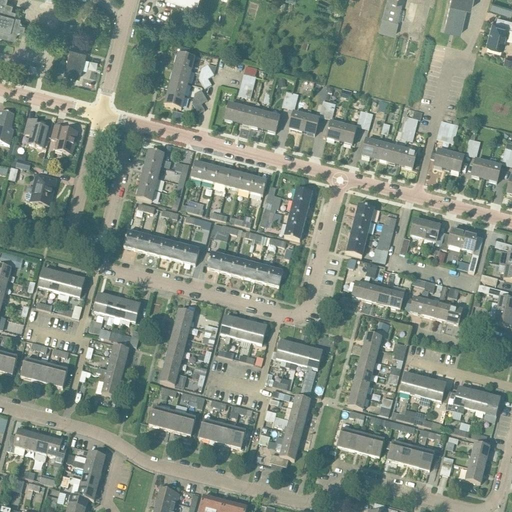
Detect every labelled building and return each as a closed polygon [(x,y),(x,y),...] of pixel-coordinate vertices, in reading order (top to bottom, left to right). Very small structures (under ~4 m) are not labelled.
[(0,0),(0,38),(2,38),(15,41),(17,34),(20,32),(23,33),(25,26),(19,25),(20,19),(10,16),(12,5),(6,4),(6,0),(0,0)] [(386,0),(378,33),(394,37),(403,3),(403,0),(386,0)] [(450,0),(446,21),(444,31),(460,35),(467,8),(471,9),(472,0),(450,0)] [(332,9),(332,11),(328,10),(326,14),(331,15),(330,16),(338,19),(340,11),(332,9)] [(487,45),(503,49),(509,29),(511,29),(511,20),(507,20),(505,27),(492,24),(487,45)] [(80,79),(86,53),(70,49),(64,74),(80,79)] [(175,69),(191,73),(194,60),(178,56),(175,69)] [(511,60),(505,58),(503,65),(511,67),(511,64),(511,60)] [(205,77),(208,81),(214,77),(207,67),(201,70),(200,76),(205,77)] [(191,73),(175,69),(171,81),(188,86),(191,73)] [(205,77),(200,76),(199,80),(205,90),(211,87),(208,81),(205,77)] [(244,100),(250,78),(244,76),(238,98),(244,100)] [(256,79),(250,78),(244,100),(250,101),(256,79)] [(284,80),(278,81),(279,89),(286,88),(284,80)] [(188,86),(171,81),(168,94),(184,98),(188,86)] [(342,91),(340,99),(350,101),(352,94),(342,91)] [(199,102),(201,106),(207,102),(201,92),(195,96),(194,101),(199,102)] [(184,98),(168,94),(165,107),(181,111),(184,98)] [(292,95),(286,94),(282,109),(288,111),(292,95)] [(272,96),(265,95),(263,105),(269,106),(272,96)] [(298,97),(292,95),(288,111),(294,113),(298,97)] [(199,102),(194,101),(192,106),(198,116),(205,112),(201,106),(199,102)] [(329,105),(323,103),(319,119),(325,121),(329,105)] [(335,107),(329,105),(325,121),(331,122),(335,107)] [(229,106),(227,113),(224,122),(237,126),(241,109),(229,106)] [(241,109),(237,126),(250,129),(254,113),(241,109)] [(306,118),(302,134),(315,138),(319,121),(310,119),(311,113),(308,112),(306,118)] [(420,121),(422,115),(414,112),(412,119),(420,121)] [(0,145),(9,148),(13,132),(10,131),(14,117),(0,113),(0,145)] [(254,113),(250,129),(263,132),(267,116),(254,113)] [(356,129),(362,131),(367,115),(361,113),(356,129)] [(293,114),(291,121),(289,131),(302,134),(306,118),(293,114)] [(367,115),(362,131),(369,132),(373,116),(367,115)] [(267,116),(263,132),(275,136),(280,119),(267,116)] [(404,125),(416,128),(418,122),(406,119),(404,125)] [(26,131),(25,136),(30,137),(31,137),(28,146),(43,150),(44,145),(45,140),(48,130),(41,128),(40,130),(36,129),(38,123),(29,121),(26,131)] [(441,123),(436,141),(453,146),(458,128),(441,123)] [(326,141),(339,144),(343,128),(330,124),(326,141)] [(416,128),(404,125),(402,131),(409,133),(406,142),(412,144),(416,128)] [(381,136),(387,137),(390,127),(384,126),(381,136)] [(55,152),(62,154),(72,157),(77,135),(64,131),(64,130),(55,127),(51,141),(57,142),(55,152)] [(352,147),(354,138),(356,131),(343,128),(339,144),(352,147)] [(400,141),(403,142),(406,142),(409,133),(402,131),(400,141)] [(464,157),(470,158),(474,143),(468,141),(464,157)] [(374,161),(379,145),(366,142),(361,158),(374,161)] [(480,144),(474,143),(470,158),(476,160),(480,144)] [(379,145),(374,161),(387,165),(391,148),(379,145)] [(8,159),(15,160),(18,149),(11,147),(8,159)] [(391,148),(387,165),(399,168),(404,152),(391,148)] [(501,166),(507,168),(511,153),(505,151),(501,166)] [(145,164),(161,168),(164,156),(149,152),(145,164)] [(404,152),(399,168),(412,171),(417,155),(404,152)] [(430,160),(435,162),(434,169),(446,172),(451,156),(438,152),(437,155),(432,154),(430,160)] [(451,156),(446,172),(459,175),(464,159),(451,156)] [(22,163),(22,162),(16,160),(16,161),(13,160),(11,168),(29,173),(31,165),(22,163)] [(44,161),(42,167),(48,169),(54,171),(56,166),(52,165),(53,163),(44,161)] [(475,162),(474,169),(471,178),(484,182),(488,165),(475,162)] [(161,168),(145,164),(142,176),(158,180),(161,168)] [(195,164),(192,174),(191,180),(203,183),(207,167),(195,164)] [(488,165),(484,182),(497,185),(501,168),(488,165)] [(0,167),(0,176),(6,178),(9,170),(0,167)] [(219,171),(207,167),(203,183),(215,186),(219,171)] [(11,169),(8,182),(15,184),(18,171),(11,169)] [(231,174),(219,171),(215,186),(227,189),(231,174)] [(184,187),(187,175),(181,174),(178,186),(184,187)] [(243,177),(231,174),(227,189),(239,192),(243,177)] [(158,180),(142,176),(139,188),(155,193),(158,180)] [(36,177),(31,195),(29,194),(27,195),(25,200),(27,202),(29,203),(29,204),(50,209),(57,182),(36,177)] [(255,180),(243,177),(239,192),(251,196),(255,180)] [(267,183),(255,180),(251,196),(263,199),(267,183)] [(170,197),(175,198),(181,199),(184,187),(178,186),(176,190),(172,189),(170,197)] [(155,193),(139,188),(136,200),(152,205),(155,193)] [(293,203),(309,207),(312,195),(296,191),(293,203)] [(269,196),(265,208),(271,210),(272,205),(278,206),(279,200),(273,199),(274,198),(269,196)] [(177,213),(181,199),(175,198),(171,211),(177,213)] [(187,208),(183,207),(181,213),(194,216),(197,205),(188,203),(187,208)] [(290,215),(306,219),(309,207),(293,203),(290,215)] [(203,206),(197,205),(194,216),(202,218),(203,212),(202,212),(203,206)] [(371,223),(374,211),(358,207),(355,219),(371,223)] [(275,211),(271,210),(265,208),(262,221),(267,222),(272,223),(275,211)] [(210,220),(218,222),(220,216),(211,214),(210,220)] [(220,216),(218,222),(230,225),(232,216),(227,214),(226,218),(220,216)] [(287,227),(303,231),(306,219),(290,215),(287,227)] [(385,227),(395,229),(397,221),(386,218),(384,227),(385,227)] [(352,231),(368,235),(371,223),(355,219),(352,231)] [(211,225),(195,221),(193,226),(205,229),(203,234),(208,235),(211,225)] [(235,221),(234,226),(233,227),(242,229),(244,223),(235,221)] [(410,238),(423,242),(427,225),(415,222),(410,238)] [(440,228),(427,225),(423,242),(436,245),(434,250),(440,251),(444,236),(439,234),(440,228)] [(303,231),(287,227),(284,239),(300,243),(303,231)] [(382,239),(392,241),(395,229),(385,227),(382,239)] [(230,230),(229,236),(241,239),(242,233),(230,230)] [(366,243),(368,235),(352,231),(349,243),(365,247),(371,249),(372,244),(366,243)] [(448,248),(460,251),(465,235),(452,231),(450,237),(444,236),(440,251),(446,253),(448,248)] [(128,233),(123,249),(135,252),(139,236),(128,233)] [(241,239),(253,242),(254,236),(242,233),(241,239)] [(465,235),(460,251),(473,255),(478,238),(465,235)] [(135,252),(147,255),(151,240),(139,236),(135,252)] [(378,244),(377,250),(388,253),(392,241),(382,239),(380,245),(378,244)] [(159,258),(163,243),(151,240),(147,255),(159,258)] [(269,246),(277,248),(278,242),(270,240),(270,241),(266,240),(264,247),(268,248),(269,246)] [(399,257),(405,258),(409,242),(403,241),(399,257)] [(171,261),(175,246),(163,243),(159,258),(171,261)] [(365,247),(349,243),(346,255),(362,259),(365,247)] [(511,247),(496,243),(495,250),(510,254),(511,247)] [(171,261),(183,265),(187,249),(175,246),(171,261)] [(286,247),(283,262),(290,263),(293,248),(286,247)] [(187,249),(183,265),(195,268),(199,252),(187,249)] [(375,250),(372,263),(385,267),(388,253),(377,250),(375,250)] [(440,254),(437,266),(442,268),(445,255),(440,254)] [(1,260),(0,262),(8,265),(7,266),(17,269),(19,260),(2,255),(1,260)] [(219,274),(223,258),(211,255),(207,271),(219,274)] [(472,257),(467,274),(473,276),(478,258),(472,257)] [(223,258),(219,274),(231,277),(235,261),(223,258)] [(243,280),(247,264),(235,261),(231,277),(243,280)] [(247,264),(243,280),(255,283),(259,268),(247,264)] [(0,280),(8,283),(11,271),(0,267),(0,280)] [(498,274),(504,275),(503,281),(511,283),(511,269),(506,268),(499,267),(498,274)] [(259,268),(255,283),(267,286),(271,271),(259,268)] [(368,269),(365,277),(354,275),(353,276),(350,274),(347,275),(346,278),(348,281),(353,280),(363,283),(363,286),(355,284),(351,299),(364,303),(368,288),(367,288),(370,279),(372,270),(368,269)] [(43,271),(38,290),(48,292),(53,274),(43,271)] [(267,286),(279,290),(283,274),(271,271),(267,286)] [(389,274),(386,273),(384,273),(381,284),(387,285),(389,274)] [(53,274),(48,292),(59,295),(64,277),(53,274)] [(64,277),(59,295),(69,298),(74,280),(64,277)] [(481,277),(480,283),(496,287),(497,280),(481,277)] [(8,283),(0,280),(0,293),(5,295),(8,283)] [(74,280),(69,298),(80,300),(85,282),(74,280)] [(427,303),(429,294),(428,294),(431,285),(426,284),(423,293),(421,302),(414,300),(410,315),(422,318),(426,303),(427,303)] [(376,306),(380,291),(368,288),(364,303),(376,306)] [(479,288),(477,294),(493,298),(495,291),(479,288)] [(376,306),(388,309),(392,294),(380,291),(376,306)] [(404,297),(392,294),(388,309),(400,312),(404,297)] [(104,317),(109,299),(98,296),(93,314),(104,317)] [(109,299),(104,317),(115,320),(119,302),(109,299)] [(492,305),(491,311),(511,315),(511,302),(499,300),(498,307),(492,305)] [(422,318),(434,321),(438,306),(439,306),(440,302),(434,301),(433,305),(427,303),(426,303),(422,318)] [(119,302),(115,320),(120,321),(119,325),(124,326),(130,304),(119,302)] [(130,304),(124,326),(128,327),(129,324),(136,325),(141,307),(130,304)] [(450,309),(439,306),(438,306),(434,321),(446,324),(450,309)] [(76,309),(74,318),(75,318),(75,320),(79,321),(82,310),(76,309)] [(462,312),(450,309),(446,324),(458,327),(462,312)] [(486,324),(485,329),(493,331),(494,325),(511,329),(511,323),(511,315),(491,311),(488,324),(486,324)] [(175,324),(190,328),(194,316),(179,312),(175,324)] [(220,337),(226,338),(225,343),(229,344),(230,339),(231,339),(235,321),(224,319),(220,337)] [(486,324),(470,320),(469,326),(485,329),(486,324)] [(235,321),(231,339),(241,342),(246,324),(235,321)] [(88,334),(100,337),(101,332),(103,325),(91,322),(88,334)] [(379,323),(377,330),(387,333),(390,327),(379,323)] [(172,336),(187,340),(190,328),(175,324),(172,336)] [(246,324),(241,342),(251,345),(256,327),(246,324)] [(256,327),(251,345),(262,348),(267,330),(256,327)] [(101,332),(100,337),(99,340),(107,343),(110,334),(101,332)] [(129,347),(136,349),(140,335),(133,333),(129,347)] [(121,337),(118,336),(117,338),(114,338),(112,344),(119,345),(121,337)] [(169,348),(184,352),(187,340),(172,336),(169,348)] [(363,348),(378,352),(382,340),(367,336),(363,348)] [(121,337),(119,345),(129,348),(131,339),(121,337)] [(275,361),(281,363),(280,368),(285,369),(286,364),(291,346),(280,343),(275,361)] [(392,356),(395,356),(404,359),(407,348),(395,345),(392,356)] [(301,349),(291,346),(286,364),(285,369),(290,371),(291,365),(296,367),(301,349)] [(114,348),(111,360),(126,364),(129,352),(114,348)] [(169,348),(166,361),(181,364),(184,352),(169,348)] [(378,352),(363,348),(360,360),(375,364),(378,352)] [(312,352),(301,349),(296,367),(302,368),(301,372),(306,373),(312,352)] [(322,354),(312,352),(306,373),(311,374),(312,371),(318,372),(322,354)] [(7,353),(7,356),(2,374),(13,377),(17,359),(12,358),(12,355),(7,353)] [(401,371),(403,363),(404,359),(395,356),(393,361),(398,362),(396,370),(401,371)] [(123,376),(126,364),(111,360),(107,372),(123,376)] [(360,360),(357,372),(372,376),(375,364),(360,360)] [(31,382),(36,364),(25,361),(20,379),(31,382)] [(181,364),(166,361),(163,373),(178,377),(181,364)] [(36,364),(31,382),(42,385),(46,367),(36,364)] [(46,367),(42,385),(52,388),(57,370),(46,367)] [(57,370),(52,388),(63,390),(67,372),(57,370)] [(96,375),(106,377),(104,385),(119,388),(123,376),(107,372),(97,370),(96,375)] [(354,384),(369,388),(372,376),(357,372),(354,384)] [(178,377),(163,373),(160,385),(175,389),(178,377)] [(307,374),(304,381),(305,382),(310,383),(312,375),(307,374)] [(399,393),(410,396),(414,378),(404,376),(399,393)] [(425,381),(414,378),(410,396),(420,399),(425,381)] [(436,384),(425,381),(420,399),(431,402),(436,384)] [(351,396),(366,400),(369,388),(354,384),(351,396)] [(436,384),(431,402),(441,404),(442,404),(444,396),(445,392),(446,387),(436,384)] [(101,397),(116,401),(119,388),(104,385),(101,397)] [(167,397),(169,391),(162,390),(160,396),(162,397),(161,401),(167,403),(168,398),(167,397)] [(464,411),(469,393),(458,390),(456,395),(453,408),(464,411)] [(444,396),(442,404),(447,405),(450,394),(445,392),(444,396)] [(469,393),(464,411),(475,413),(479,395),(469,393)] [(450,394),(447,405),(445,412),(452,413),(453,408),(456,395),(450,394)] [(479,395),(475,413),(485,416),(490,398),(479,395)] [(351,396),(348,408),(363,412),(366,400),(351,396)] [(490,398),(485,416),(484,419),(489,421),(490,417),(496,419),(500,401),(490,398)] [(310,403),(295,399),(292,411),(307,415),(310,403)] [(160,407),(159,411),(153,409),(148,427),(159,430),(165,408),(160,407)] [(174,415),(169,413),(170,409),(165,408),(159,430),(170,433),(174,415)] [(289,423),(304,427),(307,415),(292,411),(289,423)] [(401,416),(393,414),(392,420),(403,423),(404,417),(405,413),(402,413),(401,416)] [(174,415),(170,433),(180,436),(185,418),(174,415)] [(185,418),(180,436),(191,438),(196,420),(185,418)] [(274,427),(273,429),(283,431),(282,434),(286,435),(301,439),(303,430),(304,427),(289,423),(284,422),(275,420),(274,424),(274,427)] [(199,440),(209,443),(214,425),(215,422),(210,421),(209,424),(203,422),(199,440)] [(377,426),(384,428),(391,430),(393,424),(378,421),(377,426)] [(214,425),(209,443),(220,446),(224,428),(219,426),(220,423),(215,422),(214,425)] [(441,427),(425,423),(424,428),(439,433),(441,427)] [(224,428),(220,446),(230,449),(235,430),(224,428)] [(235,430),(230,449),(241,451),(246,433),(235,430)] [(348,452),(352,434),(342,431),(337,449),(348,452)] [(469,434),(459,431),(457,437),(468,440),(469,434)] [(11,437),(6,454),(13,455),(15,449),(25,452),(29,435),(18,432),(17,439),(11,437)] [(284,441),(283,447),(298,451),(301,439),(286,435),(282,434),(281,440),(284,441)] [(352,434),(348,452),(358,455),(363,437),(352,434)] [(29,435),(25,452),(36,455),(40,438),(29,435)] [(374,439),(369,458),(379,460),(384,442),(378,441),(380,436),(375,435),(374,439)] [(363,437),(358,455),(369,458),(374,439),(363,437)] [(36,455),(35,460),(45,463),(46,458),(51,441),(40,438),(36,455)] [(51,441),(46,458),(57,460),(55,466),(62,467),(66,452),(60,450),(62,444),(51,441)] [(398,465),(402,447),(392,444),(387,462),(398,465)] [(289,462),(294,463),(298,451),(283,447),(277,446),(276,451),(277,452),(281,454),(280,459),(272,457),(269,465),(286,470),(289,462)] [(471,458),(486,462),(489,450),(474,446),(471,458)] [(413,450),(402,447),(398,465),(408,468),(413,450)] [(408,468),(419,470),(423,452),(413,450),(408,468)] [(434,455),(423,452),(419,470),(429,473),(434,455)] [(86,466),(105,471),(106,466),(104,466),(105,459),(88,455),(86,466)] [(486,462),(471,458),(468,470),(483,474),(486,462)] [(83,477),(100,481),(101,475),(104,476),(105,471),(86,466),(74,463),(68,461),(66,466),(73,468),(73,469),(84,472),(83,477)] [(483,474),(468,470),(465,482),(480,486),(483,474)] [(80,488),(99,493),(100,488),(98,488),(100,481),(83,477),(81,483),(63,478),(62,483),(69,485),(80,488)] [(77,500),(88,502),(94,504),(95,497),(98,498),(99,493),(80,488),(77,500)] [(158,501),(177,506),(179,496),(160,491),(158,501)] [(63,507),(68,508),(81,511),(88,511),(89,509),(86,508),(88,502),(77,500),(71,498),(71,497),(66,496),(63,507)] [(47,498),(46,502),(50,503),(50,504),(51,504),(57,506),(59,501),(58,501),(53,499),(51,499),(47,498)] [(211,511),(214,501),(203,498),(199,511),(211,511)] [(155,510),(162,511),(175,511),(177,506),(158,501),(155,510)] [(222,511),(225,504),(214,501),(211,511),(222,511)]
